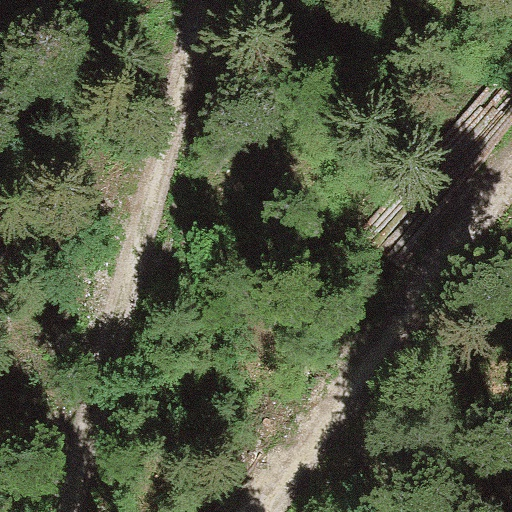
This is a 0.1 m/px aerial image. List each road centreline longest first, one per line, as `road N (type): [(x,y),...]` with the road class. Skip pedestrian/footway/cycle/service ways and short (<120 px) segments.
road 1 (track): [(82,511),(202,0)]
road 2 (track): [(240,511),(511,115)]
